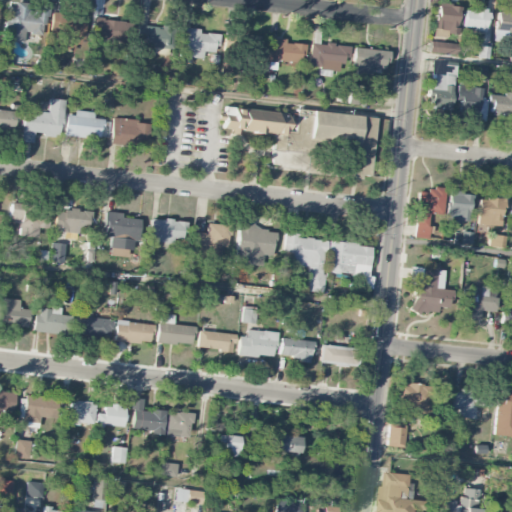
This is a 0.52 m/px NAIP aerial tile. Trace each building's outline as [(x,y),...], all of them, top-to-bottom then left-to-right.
[(5,40),(23,41),(24,33),(44,34),(46,4),(15,3),(14,7),(7,7),(5,40)] [(458,6),(436,4),(434,31),(455,33),(458,6)] [(464,9),(463,29),(488,30),(489,10),(464,9)] [(511,12),(496,12),(495,40),(508,41),(509,35),(511,35),(511,12)] [(59,37),(58,48),(81,50),(84,18),(54,15),(51,36),(59,37)] [(125,21),(94,19),(93,37),(124,39),(125,21)] [(173,30),(137,25),(134,48),(170,52),(173,30)] [(200,30),(183,27),(178,62),(189,63),(190,58),(202,59),(203,51),(214,53),(216,35),(199,33),(200,30)] [(286,39),(268,37),(266,60),(302,63),(304,45),(285,43),(286,39)] [(452,55),(454,44),(430,41),(428,52),(452,55)] [(347,46),(310,43),(308,67),(338,70),(338,64),(346,65),(347,46)] [(383,69),(384,50),(352,49),(352,68),(358,68),(357,76),(369,76),(369,68),(383,69)] [(450,110),(452,63),(430,62),(430,81),(427,81),(426,98),(429,99),(429,109),(450,110)] [(476,112),(475,121),(483,121),(484,100),(479,100),(479,87),(456,86),(455,112),(476,112)] [(364,105),(364,91),(347,91),(347,104),(364,105)] [(487,94),(487,115),(509,116),(510,95),(487,94)] [(62,100),(48,99),(47,114),(22,113),(20,142),(32,143),(32,134),(60,136),(62,100)] [(375,118),(297,109),(294,132),(285,131),(287,114),(224,107),(222,128),(232,130),(231,134),(240,135),(240,131),(274,135),(273,150),(271,149),(269,167),(311,171),(315,143),(350,147),(347,176),(368,179),(375,118)] [(0,110),(0,129),(14,130),(15,111),(0,110)] [(102,119),(93,118),(93,112),(74,110),(74,116),(66,115),(64,136),(100,139),(102,119)] [(145,121),(111,119),(110,145),(144,147),(145,121)] [(417,188),(412,238),(426,239),(428,213),(441,214),(443,191),(417,188)] [(468,222),(469,193),(447,192),(445,225),(458,225),(458,221),(468,222)] [(477,225),(500,225),(501,199),(478,198),(477,225)] [(17,236),(36,238),(37,228),(46,229),(48,210),(9,206),(8,221),(18,222),(17,236)] [(87,233),(87,211),(54,210),(54,232),(87,233)] [(234,264),(260,266),(261,255),(271,256),(273,231),(252,229),(253,211),(239,210),(234,264)] [(108,256),(128,257),(129,237),(136,238),(138,219),(121,218),(121,213),(107,212),(105,237),(110,237),(108,256)] [(184,223),(150,218),(147,239),(181,244),(184,223)] [(190,256),(219,257),(219,247),(225,247),(226,225),(206,224),(205,233),(191,232),(190,256)] [(320,292),(325,240),(297,238),(298,234),(283,233),(280,263),(307,266),(305,291),(320,292)] [(504,248),(505,236),(489,235),(488,247),(504,248)] [(369,245),(327,242),(325,273),(355,276),(354,288),(369,289),(370,277),(366,276),(369,245)] [(49,262),(62,263),(63,244),(50,243),(49,262)] [(433,289),(435,269),(410,267),(408,284),(413,285),(411,312),(435,313),(435,307),(446,308),(447,290),(433,289)] [(460,320),(477,321),(478,311),(492,312),(494,288),(462,286),(460,320)] [(256,309),(242,306),(240,322),(253,324),(256,309)] [(0,323),(27,325),(28,309),(0,307),(0,323)] [(69,316),(59,315),(59,308),(54,307),(54,309),(35,309),(34,332),(68,334),(69,316)] [(511,324),(511,308),(503,309),(502,324),(511,324)] [(91,310),(75,309),(73,335),(110,338),(111,319),(90,318),(91,310)] [(191,345),(192,326),(172,325),(173,315),(158,314),(156,343),(191,345)] [(149,343),(150,323),(115,322),(114,342),(149,343)] [(196,347),(231,352),(234,335),(198,330),(196,347)] [(273,357),(275,332),(246,331),(245,337),(237,336),(237,356),(273,357)] [(277,356),(308,361),(311,342),(280,337),(277,356)] [(359,349),(320,345),(318,363),(357,367),(359,349)] [(425,414),(427,386),(399,384),(397,415),(414,416),(414,413),(425,414)] [(0,409),(12,412),(15,394),(0,390),(0,409)] [(497,397),(492,435),(511,437),(511,391),(504,390),(503,397),(497,397)] [(458,408),(458,418),(475,419),(476,393),(455,392),(454,408),(458,408)] [(32,423),(32,417),(57,418),(57,398),(23,396),(21,423),(32,423)] [(163,412),(141,409),(142,399),(132,398),(129,429),(151,431),(150,434),(161,435),(163,412)] [(92,425),(93,403),(69,402),(68,424),(92,425)] [(95,413),(94,426),(122,427),(123,407),(102,406),(102,413),(95,413)] [(167,411),(164,435),(188,438),(191,414),(167,411)] [(402,447),(403,428),(386,427),(386,447),(402,447)] [(64,448),(66,433),(58,432),(56,447),(64,448)] [(226,457),(238,457),(238,436),(218,435),(217,444),(226,444),(226,457)] [(300,437),(268,435),(267,456),(298,458),(300,437)] [(29,440),(15,440),(13,457),(27,458),(29,440)] [(110,463),(124,464),(124,448),(111,447),(110,463)] [(175,477),(176,464),(160,462),(159,476),(175,477)] [(406,475),(384,473),(383,487),(380,486),(377,511),(416,511),(417,501),(408,500),(409,491),(405,491),(406,475)] [(12,481),(0,480),(0,494),(11,495),(12,481)] [(92,500),(105,500),(105,480),(93,480),(92,500)] [(39,497),(40,482),(26,481),(25,497),(39,497)] [(173,500),(201,506),(203,493),(176,488),(173,500)] [(477,511),(479,490),(463,489),(463,498),(457,498),(456,501),(441,500),(440,511),(477,511)] [(274,511),(291,511),(292,503),(275,502),(274,511)]
